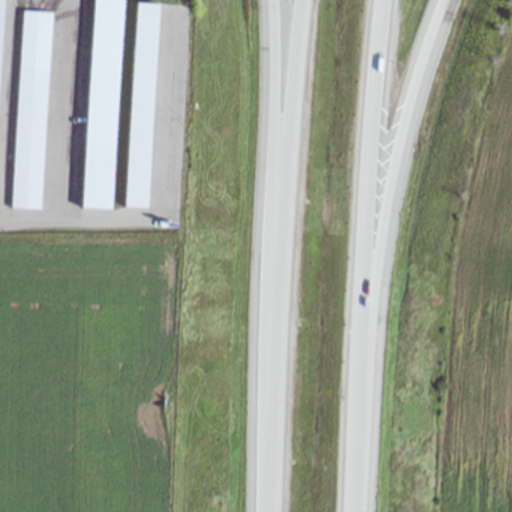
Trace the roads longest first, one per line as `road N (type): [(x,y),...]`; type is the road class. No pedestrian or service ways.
road 1 (motorway): [(359,511),(406,0)]
road 2 (motorway): [(307,0),(284,163),(269,511)]
road 3 (motorway): [(392,155),(448,0)]
